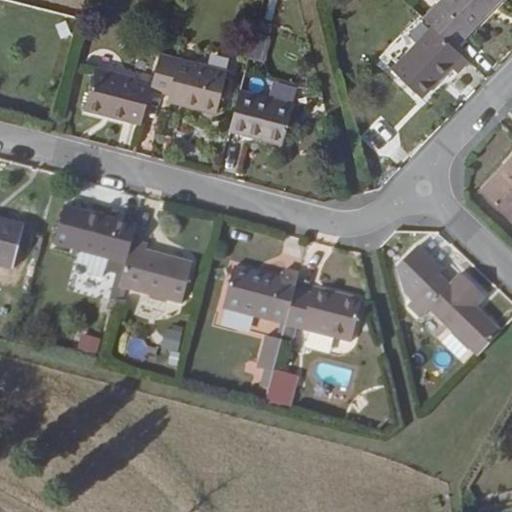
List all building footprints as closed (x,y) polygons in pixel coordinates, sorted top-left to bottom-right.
[(415,19),(455,58),(506,5),(500,0),(458,0),(436,23),(423,11),(415,19)] [(265,61),(270,38),(254,34),(248,57),(265,61)] [(455,58),(431,36),(391,76),(422,106),(451,77),(457,83),(469,71),(455,58)] [(225,83),(157,67),(150,95),(148,103),(166,107),(183,110),(180,119),(214,127),(225,83)] [(82,124),(139,139),(148,103),(150,95),(94,80),(82,124)] [(226,144),(239,148),(280,158),(291,114),(250,104),(237,101),(226,144)] [(164,116),(180,119),(183,110),(166,107),(164,116)] [(511,231),(511,169),(481,202),(511,231)] [(138,240),(67,222),(57,260),(82,266),(110,274),(107,285),(108,285),(126,290),(123,301),(186,317),(197,275),(150,263),(152,256),(135,252),(138,240)] [(0,277),(16,281),(26,238),(0,231),(0,277)] [(106,292),(108,285),(107,285),(110,274),(82,266),(79,277),(91,281),(89,288),(106,292)] [(225,319),(353,353),(365,312),(330,303),(328,310),(315,307),(297,302),(303,284),(289,281),(286,291),(237,278),(225,319)] [(421,329),(429,320),(453,342),(479,367),(506,338),(482,314),(487,308),(463,284),(454,293),(441,281),(408,316),(421,329)] [(315,307),(328,310),(330,303),(317,300),(315,307)] [(165,326),(162,348),(180,350),(183,328),(165,326)] [(81,332),(77,349),(97,354),(101,338),(81,332)] [(479,367),(453,342),(441,354),(467,379),(479,367)] [(270,348),(263,380),(277,384),(285,351),(270,348)]
